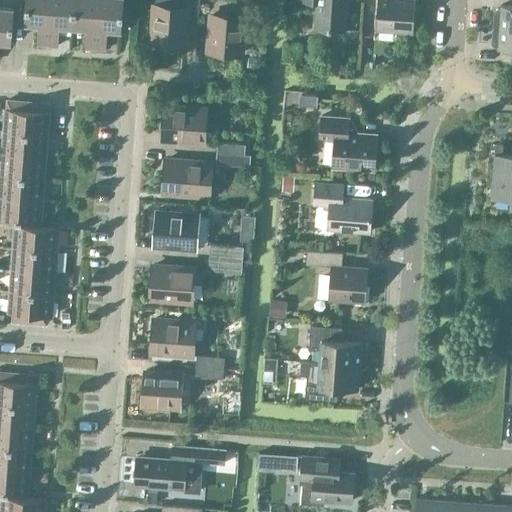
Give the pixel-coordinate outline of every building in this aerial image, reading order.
[(47,47),(50,0),(26,0),(25,24),(39,25),(37,46),(47,47)] [(72,28),(74,0),(50,0),(47,47),(58,47),(59,27),(72,28)] [(95,50),(98,0),(74,0),(72,28),(85,29),(84,49),(95,50)] [(122,32),(123,0),(98,0),(95,50),(106,51),(107,31),(122,32)] [(304,0),(317,1),(315,27),(346,29),(347,0),(304,0)] [(379,0),(377,29),(412,32),(414,0),(379,0)] [(511,5),(502,5),(501,9),(498,8),(495,11),(494,27),(511,27),(511,5)] [(0,8),(0,42),(11,43),(14,10),(0,8)] [(150,43),(184,46),(187,12),(153,9),(150,43)] [(208,53),(241,56),(244,21),(211,18),(208,53)] [(511,27),(494,27),(493,43),(495,45),(499,46),(498,49),(511,50),(511,27)] [(204,128),(205,111),(164,108),(162,142),(214,146),(215,129),(204,128)] [(5,109),(3,131),(25,133),(27,111),(22,110),(18,110),(14,110),(6,109),(5,109)] [(31,111),(27,111),(25,133),(47,135),(48,113),(47,113),(39,112),(35,111),(31,111)] [(333,167),(375,170),(378,134),(349,132),(350,118),(322,116),(320,139),(335,140),(333,167)] [(25,133),(3,131),(1,153),(23,155),(25,133)] [(47,135),(25,133),(23,155),(45,156),(47,135)] [(503,145),(496,144),(495,154),(503,155),(503,145)] [(219,147),(218,156),(242,159),(243,149),(219,147)] [(23,155),(1,153),(0,170),(0,174),(22,177),(23,155)] [(495,154),(491,199),(511,200),(511,155),(503,155),(495,154)] [(45,156),(23,155),(22,177),(43,178),(45,156)] [(242,159),(218,156),(217,167),(247,170),(248,159),(242,159)] [(162,195),(207,199),(210,166),(165,162),(162,195)] [(22,177),(0,174),(0,196),(20,199),(22,177)] [(43,178),(22,177),(20,199),(42,200),(43,178)] [(343,197),(344,184),(316,182),(315,204),(330,205),(328,228),(370,232),(373,199),(343,197)] [(20,199),(0,196),(0,219),(18,220),(20,199)] [(42,200),(20,199),(18,220),(40,222),(42,200)] [(153,247),(194,251),(197,217),(156,214),(153,247)] [(12,247),(34,249),(35,227),(13,225),(12,247)] [(35,227),(34,249),(56,251),(57,229),(35,227)] [(10,269),(32,271),(34,249),(12,247),(10,269)] [(211,247),(210,262),(240,264),(241,250),(211,247)] [(34,249),(32,271),(54,273),(56,251),(34,249)] [(330,299),(365,301),(368,268),(342,266),(344,252),(308,249),(307,264),(333,266),(330,299)] [(240,264),(210,262),(209,273),(239,276),(240,264)] [(152,268),(149,300),(189,304),(192,271),(152,268)] [(9,291),(31,293),(32,271),(10,269),(9,291)] [(32,271),(31,293),(53,295),(54,273),(32,271)] [(7,313),(12,314),(21,314),(25,315),(29,315),(31,293),(9,291),(7,313)] [(46,316),(51,317),(53,295),(31,293),(29,315),(34,315),(38,316),(46,316)] [(150,354),(191,358),(193,325),(153,322),(150,354)] [(320,362),(361,365),(362,342),(342,340),(343,327),(311,325),(309,348),(321,349),(320,362)] [(197,358),(196,369),(221,371),(222,361),(197,358)] [(360,368),(361,365),(320,362),(301,361),(300,374),(307,374),(306,397),(337,399),(338,386),(359,387),(359,384),(365,384),(366,368),(360,368)] [(196,369),(195,379),(220,381),(221,371),(196,369)] [(142,407),(177,410),(180,377),(144,374),(142,407)] [(0,402),(11,404),(13,381),(9,381),(4,380),(0,380),(0,402)] [(13,381),(11,404),(33,405),(35,383),(34,383),(26,382),(22,382),(18,381),(13,381)] [(11,404),(0,402),(0,425),(10,426),(11,404)] [(33,405),(11,404),(10,426),(32,427),(33,405)] [(0,425),(0,447),(8,448),(10,426),(0,425)] [(10,426),(8,448),(30,450),(32,427),(10,426)] [(8,448),(6,470),(28,472),(30,450),(8,448)] [(135,459),(133,486),(183,490),(185,463),(224,466),(225,452),(173,448),(172,462),(135,459)] [(297,455),(259,452),(258,468),(296,471),(297,455)] [(300,482),(302,482),(300,502),(324,504),(324,498),(351,500),(354,472),(341,471),(343,458),(302,454),(300,482)] [(6,470),(4,492),(27,494),(28,472),(6,470)] [(0,500),(0,511),(21,511),(22,498),(0,497),(0,500)] [(22,498),(21,511),(43,511),(45,500),(22,498)] [(440,511),(442,500),(417,498),(415,511),(440,511)] [(442,500),(440,511),(465,511),(466,502),(442,500)] [(490,511),(491,504),(466,502),(465,511),(490,511)]
